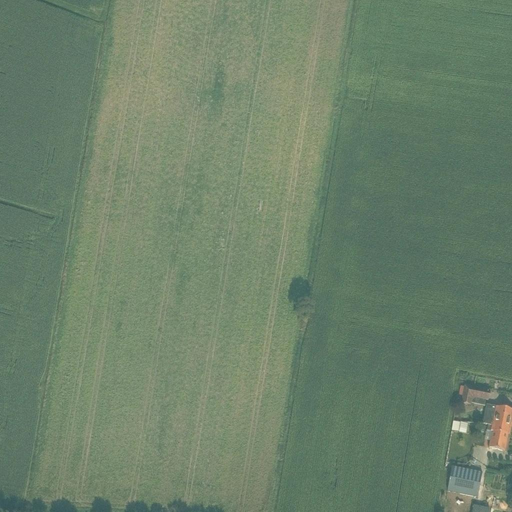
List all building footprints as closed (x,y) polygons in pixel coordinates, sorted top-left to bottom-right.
[(472,397),(487,400),(489,392),(464,387),(462,396),(461,404),(470,406),(472,397)] [(487,408),(483,425),(488,426),(500,428),(500,427),(511,429),(511,422),(511,410),(491,406),(490,409),(487,408)] [(458,433),(460,423),(453,422),(451,431),(458,433)] [(509,436),(511,429),(500,427),(500,428),(488,426),(487,431),(491,432),(487,448),(504,452),(508,435),(509,436)] [(452,468),(447,492),(477,498),(482,474),(452,468)]
